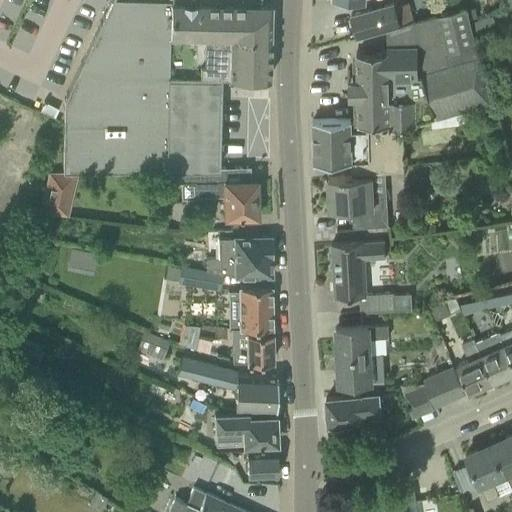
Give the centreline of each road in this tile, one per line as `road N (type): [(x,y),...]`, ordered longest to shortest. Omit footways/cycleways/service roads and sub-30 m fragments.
road 1 (tertiary): [(303,457),(296,0)]
road 2 (residential): [(303,457),(417,444),(511,401)]
